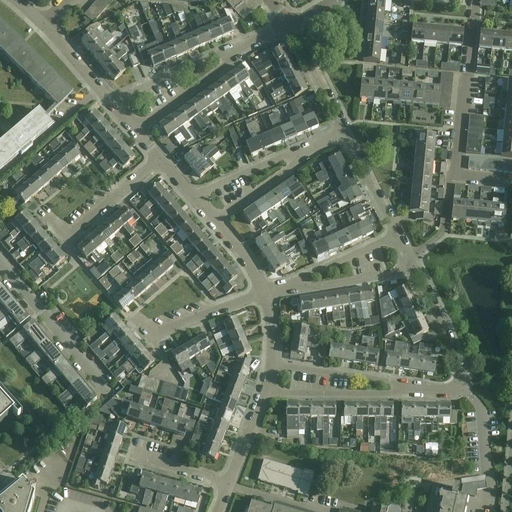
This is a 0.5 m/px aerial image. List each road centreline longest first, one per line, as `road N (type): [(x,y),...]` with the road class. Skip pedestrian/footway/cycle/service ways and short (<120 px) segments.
road 1 (residential): [(408,265),(442,232),(470,0)]
road 2 (residential): [(266,386),(283,394),(455,391)]
road 3 (residential): [(271,365),(455,391)]
road 4 (residential): [(0,267),(106,393)]
road 5 (residential): [(41,209),(66,236),(156,158)]
road 6 (residential): [(111,102),(247,46)]
road 7 (residential): [(455,391),(462,385),(408,265)]
road 8 (residential): [(134,129),(247,46)]
road 9 (residential): [(314,147),(193,196)]
road 10 (residential): [(213,222),(314,147)]
road 11 (residential): [(285,287),(408,265)]
road 12 (residential): [(343,131),(287,22)]
road 13 (residential): [(346,511),(228,481)]
road 14 (residential): [(285,287),(394,235)]
